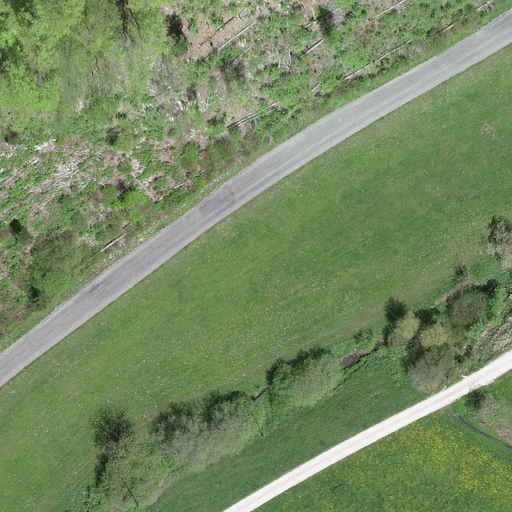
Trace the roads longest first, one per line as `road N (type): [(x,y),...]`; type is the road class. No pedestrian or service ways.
road 1 (tertiary): [(511,27),(307,145),(0,368)]
road 2 (track): [(238,511),(511,360)]
